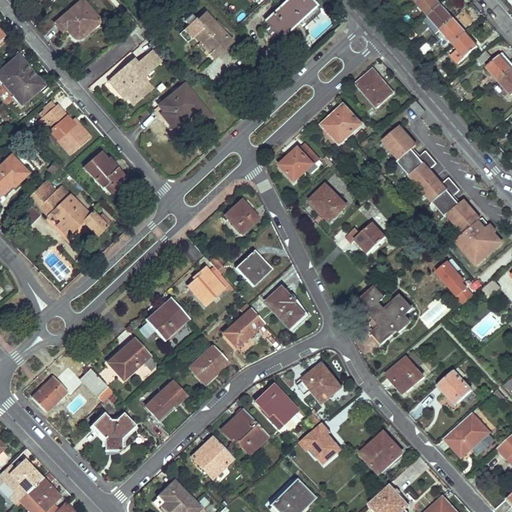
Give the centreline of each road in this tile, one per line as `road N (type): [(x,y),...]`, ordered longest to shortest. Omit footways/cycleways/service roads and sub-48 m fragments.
road 1 (residential): [(107,507),(245,375),(334,330)]
road 2 (residential): [(0,0),(174,200)]
road 3 (residential): [(481,511),(367,385),(334,330)]
road 4 (tertiary): [(379,39),(511,193)]
road 5 (residential): [(334,330),(252,155)]
road 6 (residential): [(70,322),(188,217)]
road 7 (residential): [(174,200),(61,309)]
road 8 (residential): [(107,507),(0,393)]
